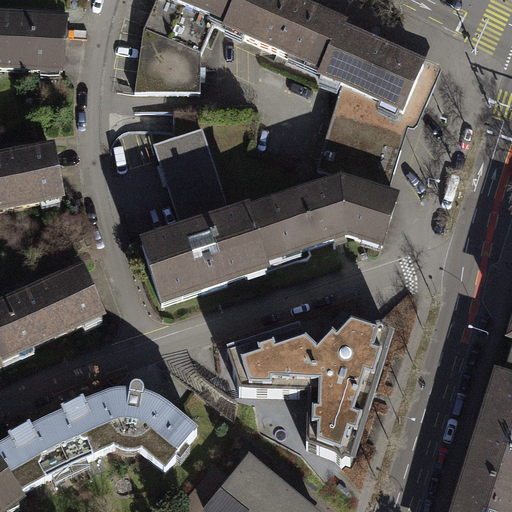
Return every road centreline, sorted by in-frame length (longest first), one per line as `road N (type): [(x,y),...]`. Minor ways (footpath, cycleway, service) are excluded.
road 1 (residential): [(138,354),(88,180),(89,74),(104,0)]
road 2 (residential): [(138,354),(472,249)]
road 3 (primary): [(391,511),(472,249)]
road 4 (residential): [(0,414),(138,354)]
road 5 (primary): [(472,249),(511,120)]
